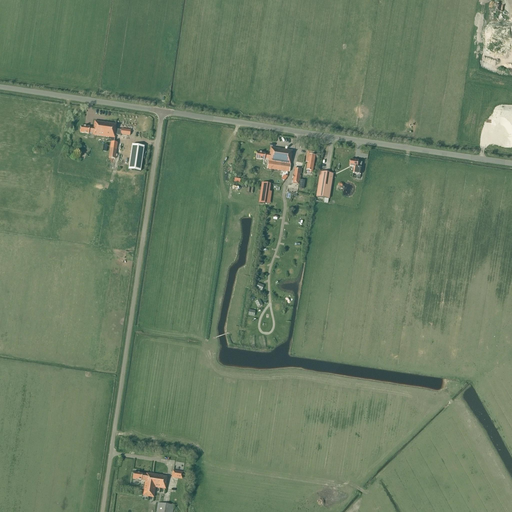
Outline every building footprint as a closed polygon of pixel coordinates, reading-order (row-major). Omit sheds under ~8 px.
[(81,126),(80,133),(89,134),(89,133),(93,133),(93,135),(92,135),(109,138),(108,142),(110,142),(110,147),(108,158),(115,159),(118,143),(114,142),(115,138),(115,135),(116,129),(115,129),(116,124),(94,121),(93,128),(90,128),(90,127),(85,127),(84,126),(81,126)] [(132,145),(128,170),(140,171),(144,147),(132,145)] [(291,155),(292,151),(270,148),(269,154),(265,154),(256,152),(255,159),(264,160),(264,159),(268,159),(267,169),(289,172),(292,155),(291,155)] [(312,173),(313,171),(315,155),(308,154),(306,170),(310,171),(310,172),(312,173)] [(351,160),(350,167),(354,167),(354,171),(353,174),(357,174),(361,175),(362,168),(361,168),(362,162),(359,162),(359,161),(351,160)] [(298,185),(300,176),(301,169),(295,168),(292,184),(298,185)] [(320,172),(316,197),(324,198),(328,199),(332,174),(320,172)] [(260,197),(259,203),(267,204),(269,190),(270,184),(262,183),(260,197)] [(182,479),(183,472),(173,471),(171,478),(182,479)] [(133,472),(132,479),(141,480),(141,479),(145,479),(143,496),(153,497),(155,487),(162,488),(165,489),(167,477),(162,477),(163,476),(146,473),(146,474),(142,474),(133,472)] [(158,502),(156,511),(172,511),(173,504),(158,502)]
